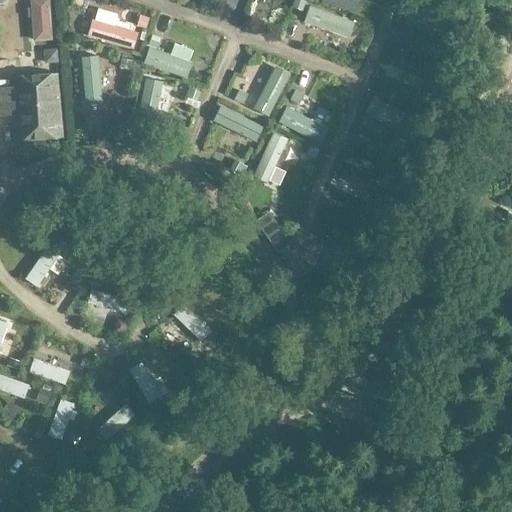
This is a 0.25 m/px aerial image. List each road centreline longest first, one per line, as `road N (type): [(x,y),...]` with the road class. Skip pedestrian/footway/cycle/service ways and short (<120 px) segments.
road 1 (tertiary): [(161,511),(404,299),(511,94)]
road 2 (track): [(322,374),(260,246),(229,206),(183,169),(111,154),(45,168),(0,190)]
road 3 (track): [(284,291),(317,184),(383,25)]
road 4 (track): [(146,0),(361,79)]
road 5 (track): [(0,269),(48,316),(108,351),(97,381)]
road 6 (track): [(338,363),(407,511)]
road 7 (track): [(235,34),(183,169)]
